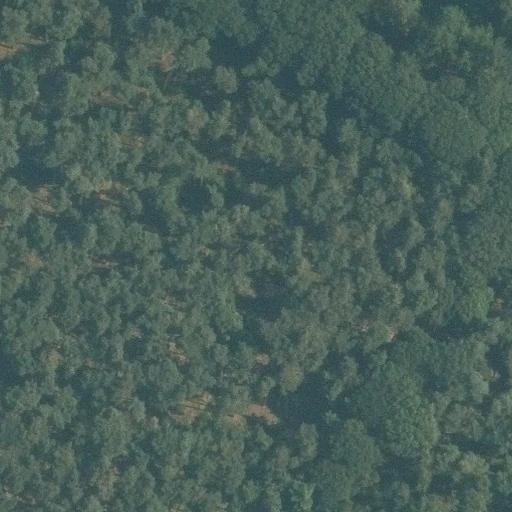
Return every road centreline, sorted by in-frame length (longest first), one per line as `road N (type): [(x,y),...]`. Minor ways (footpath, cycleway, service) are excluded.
road 1 (track): [(511,119),(385,59)]
road 2 (track): [(385,59),(278,0)]
